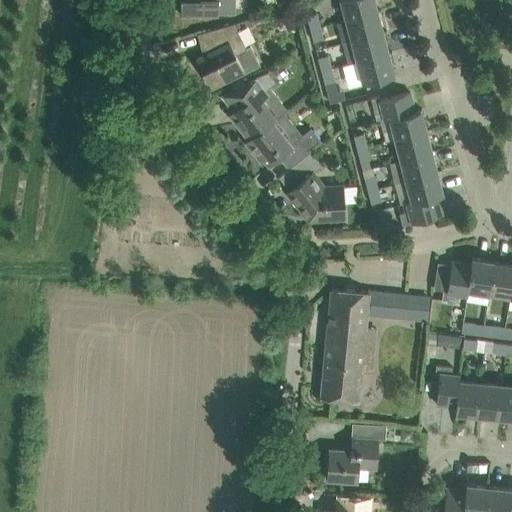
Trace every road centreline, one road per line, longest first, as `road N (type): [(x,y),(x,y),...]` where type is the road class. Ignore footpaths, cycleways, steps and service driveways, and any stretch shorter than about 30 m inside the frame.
road 1 (unclassified): [(276,511),(287,356),(276,290),(142,94),(124,0)]
road 2 (unclassified): [(487,223),(449,61),(439,54),(422,0)]
road 3 (unclassified): [(424,511),(434,459),(511,463)]
